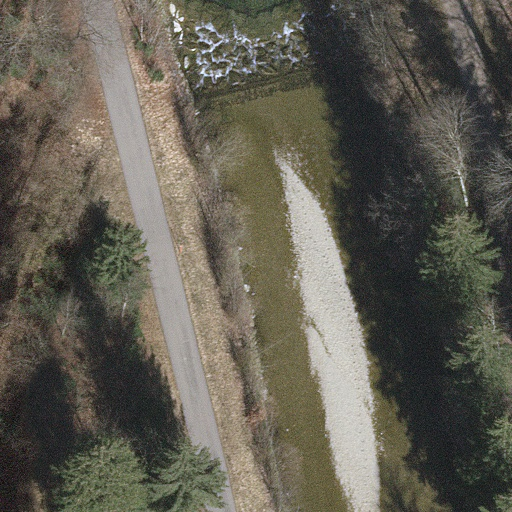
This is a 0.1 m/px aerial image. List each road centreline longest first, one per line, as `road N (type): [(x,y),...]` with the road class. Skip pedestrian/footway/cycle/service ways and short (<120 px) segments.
road 1 (track): [(95,0),(220,511)]
road 2 (track): [(511,301),(451,0)]
